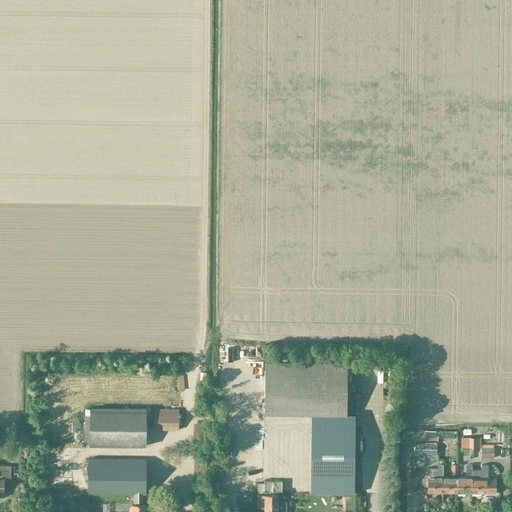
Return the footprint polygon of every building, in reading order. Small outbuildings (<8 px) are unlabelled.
[(345,415),(346,363),(273,362),(273,356),(265,356),(265,362),(263,362),(263,414),(345,415)] [(91,409),(90,445),(146,446),(146,409),(91,409)] [(178,430),(178,410),(154,410),(154,430),(178,430)] [(355,415),(311,415),(310,493),(354,493),(355,415)] [(308,493),(309,457),(309,418),(265,418),(264,484),(257,483),(257,508),(265,508),(264,511),(286,511),(286,503),(276,502),(276,492),(308,493)] [(480,452),(480,440),(467,441),(467,452),(480,452)] [(437,445),(414,444),(414,456),(424,456),(424,454),(436,455),(437,445)] [(62,448),(61,487),(80,488),(81,448),(62,448)] [(481,458),(494,459),(494,448),(482,448),(481,458)] [(145,494),(145,459),(88,459),(88,494),(134,494),(134,504),(132,504),(131,511),(144,511),(145,504),(142,504),(143,494),(145,494)] [(0,494),(4,494),(4,481),(10,481),(11,466),(0,465),(0,494)] [(442,493),(442,478),(443,465),(437,465),(437,469),(425,469),(425,477),(422,479),(422,484),(425,486),(427,486),(427,493),(442,493)] [(442,478),(442,493),(457,493),(457,478),(458,472),(457,465),(452,465),(452,472),(451,478),(442,478)] [(472,493),(472,478),(471,478),(471,470),(472,465),(466,465),(466,478),(457,478),(457,493),(472,493)] [(472,493),(486,494),(495,494),(495,478),(487,478),(488,465),(481,465),(481,470),(471,470),(471,478),(472,478),(472,493)]
